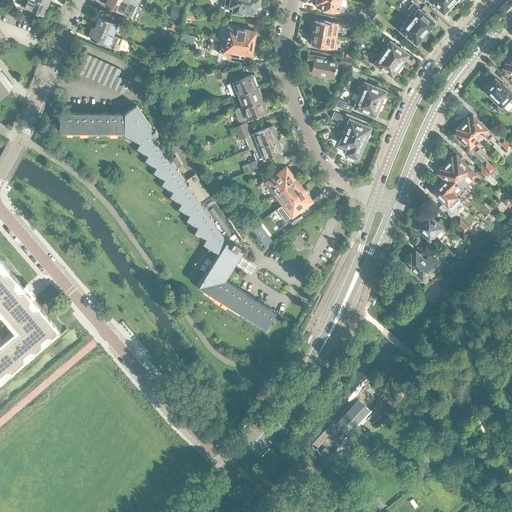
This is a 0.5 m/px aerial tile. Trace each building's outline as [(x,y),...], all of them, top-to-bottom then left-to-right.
[(48,3),(40,0),(21,0),(20,4),(20,6),(23,7),(25,6),(32,10),(32,9),(36,11),(38,12),(43,14),(48,3)] [(132,16),(137,6),(124,0),(106,0),(105,4),(123,13),(123,12),(132,16)] [(257,5),(259,5),(259,3),(259,0),(224,0),(223,8),(229,9),(229,11),(253,15),(254,10),(256,10),(257,5)] [(341,6),(341,0),(317,0),(317,2),(318,2),(317,7),(344,11),(345,6),(341,6)] [(426,0),(431,4),(432,2),(443,12),(444,12),(445,12),(447,10),(447,8),(453,2),(451,0),(426,0)] [(412,3),(403,14),(408,18),(427,33),(432,28),(433,27),(432,26),(431,25),(432,25),(434,22),(432,20),(418,9),(412,3)] [(367,5),(362,12),(366,13),(372,18),(376,12),(367,5)] [(171,14),(170,17),(177,20),(178,18),(182,10),(174,6),(171,14)] [(195,18),(196,12),(186,9),(185,16),(195,18)] [(360,21),(364,15),(365,14),(361,11),(354,20),(360,21)] [(99,15),(95,26),(113,34),(118,23),(99,15)] [(360,21),(371,28),(375,22),(364,15),(360,21)] [(408,18),(399,28),(417,43),(420,39),(422,40),(427,33),(408,18)] [(313,24),(312,30),(313,30),(313,31),(336,35),(339,23),(316,19),(316,20),(315,20),(314,24),(313,24)] [(360,21),(354,20),(348,19),(347,26),(353,27),(359,28),(360,21)] [(178,32),(180,27),(172,23),(170,28),(178,32)] [(228,27),(226,39),(254,44),(254,43),(255,42),(256,37),(255,36),(256,31),(249,30),(249,28),(246,27),(245,29),(238,27),(238,25),(229,23),(228,27)] [(95,26),(90,37),(114,47),(118,36),(113,34),(95,26)] [(169,30),(166,36),(176,41),(178,35),(169,30)] [(311,38),(310,43),(312,43),(312,44),(334,48),(335,42),(336,35),(313,31),(312,39),(311,38)] [(184,34),(182,40),(194,42),(196,36),(184,34)] [(381,50),(402,65),(407,58),(405,57),(408,53),(384,35),(382,38),(380,37),(378,40),(385,44),(381,50)] [(221,38),(219,53),(233,55),(232,58),(242,60),(242,57),(251,59),(254,44),(226,39),(221,38)] [(397,72),(402,65),(381,50),(377,55),(373,51),(371,54),(369,52),(366,55),(363,53),(359,59),(370,67),(374,62),(392,75),(395,71),(397,72)] [(117,75),(119,72),(120,69),(85,53),(76,71),(123,92),(128,80),(117,75)] [(311,72),(314,72),(318,73),(320,76),(324,76),(324,80),(333,81),(336,61),(319,58),(319,56),(308,54),(306,61),(313,62),(311,72)] [(353,58),(345,57),(342,56),(340,63),(352,65),(353,58)] [(229,76),(228,72),(228,69),(221,70),(215,72),(214,72),(216,79),(229,76)] [(368,76),(359,72),(352,70),(350,75),(359,79),(357,84),(361,86),(358,94),(382,103),(381,103),(383,102),(385,97),(384,95),(386,90),(366,82),(368,76)] [(231,83),(229,83),(234,95),(235,95),(239,93),(256,87),(254,82),(256,81),(254,75),(252,76),(251,74),(231,83)] [(0,96),(9,89),(10,89),(0,76),(0,96)] [(511,93),(508,90),(508,89),(502,83),(501,83),(495,78),(490,83),(489,81),(484,86),(485,88),(484,89),(488,92),(487,93),(492,98),(493,97),(496,100),(491,104),(498,111),(503,106),(503,107),(508,102),(511,104),(511,93)] [(256,87),(239,93),(243,104),(239,105),(240,106),(261,99),(259,94),(261,93),(259,87),(257,88),(256,87)] [(382,104),(382,103),(358,94),(355,100),(350,98),(348,103),(338,99),(336,106),(350,112),(352,107),(353,108),(353,106),(375,115),(377,109),(378,110),(380,109),(382,104)] [(236,110),(235,110),(239,121),(240,120),(241,121),(249,118),(250,121),(256,118),(255,116),(266,111),(265,109),(267,109),(265,103),(263,104),(261,99),(240,106),(240,107),(238,108),(236,108),(236,110)] [(136,104),(133,106),(131,104),(127,106),(129,109),(125,112),(60,112),(60,132),(66,132),(66,131),(125,131),(140,141),(137,146),(144,151),(145,149),(149,151),(145,158),(152,163),(153,161),(158,164),(153,170),(161,175),(162,172),(166,175),(162,182),(169,187),(170,185),(174,187),(170,194),(177,198),(178,197),(182,199),(178,206),(185,210),(187,208),(191,211),(186,218),(193,223),(195,220),(199,223),(194,230),(201,234),(203,232),(207,235),(203,242),(219,252),(206,273),(205,272),(197,285),(265,328),(276,311),(224,279),(243,249),(238,247),(243,240),(211,195),(208,197),(205,192),(207,190),(195,173),(185,180),(177,168),(182,165),(176,155),(171,159),(150,129),(152,128),(136,104)] [(334,112),(331,118),(346,124),(343,131),(366,140),(368,140),(369,135),(368,133),(370,127),(365,125),(366,121),(348,114),(346,117),(334,112)] [(467,116),(462,121),(480,139),(485,134),(489,137),(492,134),(488,130),(489,129),(473,114),(469,118),(467,116)] [(459,128),(455,132),(471,147),(467,152),(481,165),(486,160),(476,151),(480,147),(476,143),(480,139),(462,121),(457,126),(459,128)] [(246,122),(234,127),(237,133),(248,128),(246,122)] [(251,134),(245,136),(250,149),(253,147),(255,147),(259,145),(277,138),(274,133),(276,132),(274,126),(272,127),(271,125),(250,133),(251,134)] [(248,128),(237,133),(239,139),(245,136),(251,134),(250,133),(248,128)] [(338,129),(335,137),(337,142),(340,143),(339,144),(344,146),(343,148),(347,150),(346,153),(357,158),(362,147),(363,148),(364,147),(366,142),(366,140),(343,131),(338,129)] [(511,150),(511,143),(504,135),(498,141),(509,151),(511,149),(511,150)] [(258,160),(249,163),(251,169),(263,164),(261,159),(264,158),(282,151),(281,150),(283,149),(281,143),(279,144),(277,138),(259,145),(255,147),(253,147),(258,160)] [(451,156),(446,161),(464,179),(467,181),(472,176),(475,173),(472,170),(473,169),(456,154),(452,157),(451,156)] [(486,160),(481,165),(489,173),(494,168),(486,160)] [(442,168),(439,172),(446,178),(442,182),(452,191),(456,195),(462,188),(468,182),(467,181),(464,179),(446,161),(441,166),(442,168)] [(481,165),(476,170),(485,179),(490,174),(489,173),(481,165)] [(286,166),(264,183),(268,187),(271,186),(276,192),(295,178),(295,177),(295,175),(293,172),(291,172),(286,166)] [(276,192),(272,195),(276,200),(280,197),(284,203),(305,188),(301,184),(299,184),(295,178),(276,192)] [(437,183),(432,188),(434,190),(433,191),(444,201),(442,204),(451,212),(461,200),(458,197),(456,195),(452,191),(442,182),(441,181),(439,184),(437,183)] [(284,203),(278,208),(286,219),(290,216),(293,214),(312,200),(308,195),(308,193),(305,188),(284,203)] [(244,193),(235,199),(239,205),(248,198),(244,193)] [(437,222),(432,217),(428,214),(416,226),(429,238),(441,226),(445,231),(449,227),(440,218),(437,222)] [(455,224),(464,232),(469,227),(460,218),(455,224)] [(271,241),(259,225),(253,230),(264,246),(271,241)] [(443,245),(437,251),(446,259),(452,253),(443,245)] [(440,262),(432,254),(430,252),(426,257),(424,255),(424,254),(421,252),(419,254),(415,250),(412,253),(410,252),(409,253),(407,253),(404,256),(404,259),(414,269),(414,271),(416,273),(419,273),(420,275),(426,269),(428,270),(433,265),(435,267),(440,262)] [(0,379),(59,330),(32,299),(26,291),(23,287),(0,260),(0,379)] [(396,290),(402,295),(407,290),(402,285),(396,290)] [(398,398),(401,396),(388,380),(378,388),(383,393),(377,398),(380,401),(379,401),(389,414),(402,404),(398,398)] [(359,400),(336,424),(348,434),(370,410),(359,400)] [(325,461),(332,453),(325,446),(319,453),(323,458),(325,461)] [(460,479),(465,476),(450,458),(438,467),(442,471),(449,465),(460,479)] [(378,496),(373,501),(380,509),(385,505),(378,496)]
